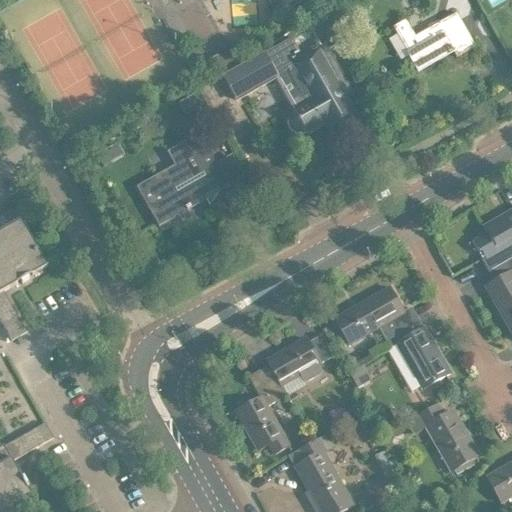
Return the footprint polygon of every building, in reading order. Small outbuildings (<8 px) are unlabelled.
[(414,36),(405,19),(392,27),(417,70),(440,57),(441,56),(442,55),(442,54),(442,53),(442,52),(440,48),(448,44),(455,57),(474,46),(455,13),(414,36)] [(324,124),(329,133),(334,131),(341,129),(347,125),(353,120),(357,117),(341,89),(347,86),(325,47),(322,49),(317,39),(298,50),(290,38),(264,53),(277,76),(274,78),(293,111),(288,115),(286,121),(288,128),(293,132),(299,134),(305,132),(306,134),(324,124)] [(197,92),(178,103),(184,116),(204,105),(197,92)] [(158,226),(229,186),(206,146),(206,147),(198,134),(167,152),(175,165),(165,171),(164,170),(135,187),(158,226)] [(490,270),(511,257),(511,211),(483,228),(487,236),(476,242),(485,258),(480,261),(487,272),(490,270)] [(0,321),(11,341),(26,332),(3,291),(17,283),(12,276),(27,267),(31,275),(47,266),(20,220),(0,231),(0,511),(25,511),(36,506),(28,491),(20,495),(11,480),(19,476),(11,462),(52,438),(44,423),(0,448),(0,321)] [(511,273),(511,272),(511,271),(511,257),(490,270),(496,280),(484,287),(511,335),(511,273)] [(21,284),(30,279),(27,274),(18,279),(21,284)] [(362,336),(377,327),(384,338),(416,319),(410,308),(402,312),(389,288),(334,320),(348,344),(362,336)] [(422,329),(416,319),(384,338),(390,348),(396,344),(422,389),(449,374),(423,329),(422,329)] [(258,371),(263,380),(275,402),(286,396),(280,386),(299,375),(303,383),(321,373),(317,365),(319,364),(305,339),(290,348),(290,349),(267,362),(267,361),(266,361),(268,365),(258,371)] [(247,377),(252,386),(259,398),(235,412),(257,451),(268,445),(274,455),(288,447),(265,407),(275,402),(263,380),(258,371),(247,377)] [(469,461),(477,456),(451,411),(443,416),(437,405),(407,422),(414,433),(425,427),(451,472),(452,471),(455,476),(472,466),(469,461)] [(354,446),(374,434),(365,417),(344,429),(354,446)] [(341,511),(352,506),(321,453),(334,446),(327,434),(289,456),(295,467),(294,467),(312,498),(308,500),(314,511),(319,511),(320,511),(319,511),(321,511),(324,511),(341,511)] [(511,462),(486,478),(500,503),(511,495),(511,462)] [(24,489),(28,486),(23,478),(19,480),(24,489)]
